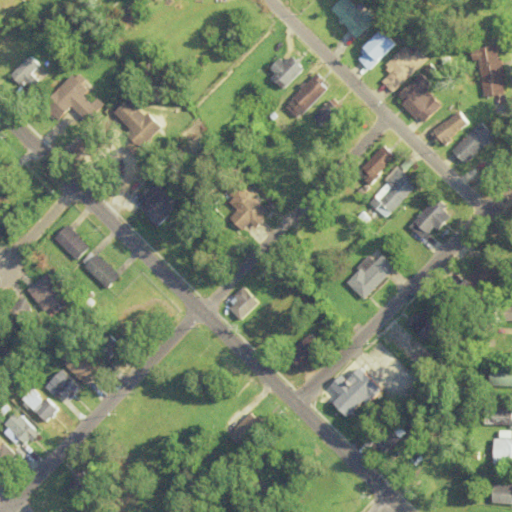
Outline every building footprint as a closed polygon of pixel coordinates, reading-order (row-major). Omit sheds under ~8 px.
[(343,0),(333,11),(361,39),(376,23),(353,0),(343,0)] [(403,43),(389,29),(360,57),(375,72),(403,43)] [(474,50),(483,98),(508,93),(499,45),(474,50)] [(421,49),(416,54),(409,46),(388,67),(394,73),(386,82),(397,93),(431,59),(421,49)] [(40,80),(35,75),(43,67),(32,56),(10,77),(26,93),(40,80)] [(281,59),(270,71),(287,88),(306,69),(294,57),(286,64),(281,59)] [(447,106),(432,90),(436,85),(425,74),(400,98),(427,125),(447,106)] [(92,90),(76,75),(59,92),(90,122),(106,105),(98,98),(94,102),(87,95),(92,90)] [(291,103),(305,116),(333,89),(319,75),(291,103)] [(116,114),(146,145),(163,128),(133,98),(116,114)] [(351,119),(342,101),(313,116),(322,135),(351,119)] [(435,133),(447,146),(474,124),(463,110),(435,133)] [(455,151),(470,165),(499,135),(485,121),(455,151)] [(365,171),(377,182),(401,158),(390,146),(365,171)] [(0,153),(0,187),(17,171),(0,154),(0,153)] [(389,219),(422,186),(404,169),(372,201),(389,219)] [(148,197),(153,203),(146,210),(161,228),(184,207),(163,183),(148,197)] [(231,197),(219,190),(210,204),(221,212),(231,197)] [(260,230),(275,212),(253,194),(238,212),(260,230)] [(414,226),(430,241),(457,213),(442,198),(414,226)] [(81,262),(94,248),(72,226),(59,239),(81,262)] [(482,296),(506,268),(489,253),(465,281),(482,296)] [(113,290),(125,277),(101,255),(89,268),(113,290)] [(400,268),(387,255),(379,263),(373,257),(348,281),(367,300),(400,268)] [(75,302),(51,274),(31,290),(55,318),(75,302)] [(246,321),(265,303),(249,287),(231,306),(246,321)] [(36,309),(23,296),(7,311),(20,324),(36,309)] [(425,342),(454,314),(438,298),(409,326),(425,342)] [(326,346),(314,334),(295,352),(307,364),(326,346)] [(89,348),(71,366),(91,386),(109,368),(89,348)] [(345,377),(334,387),(344,398),(338,403),(354,420),(385,390),(365,368),(350,383),(345,377)] [(511,369),(491,370),(491,387),(511,387),(511,369)] [(86,389),(67,370),(49,388),(61,400),(66,395),(73,402),(86,389)] [(27,399),(50,423),(62,412),(39,388),(27,399)] [(511,408),(484,408),(484,425),(511,425),(511,408)] [(246,449),(271,425),(257,411),(233,435),(246,449)] [(43,434),(22,412),(9,425),(31,447),(43,434)] [(367,440),(384,457),(404,438),(387,421),(367,440)] [(0,457),(12,468),(22,456),(0,436),(0,457)] [(511,439),(496,440),(496,465),(511,464),(511,439)] [(85,500),(102,485),(87,469),(70,484),(85,500)] [(511,485),(497,484),(495,503),(511,504),(511,485)]
